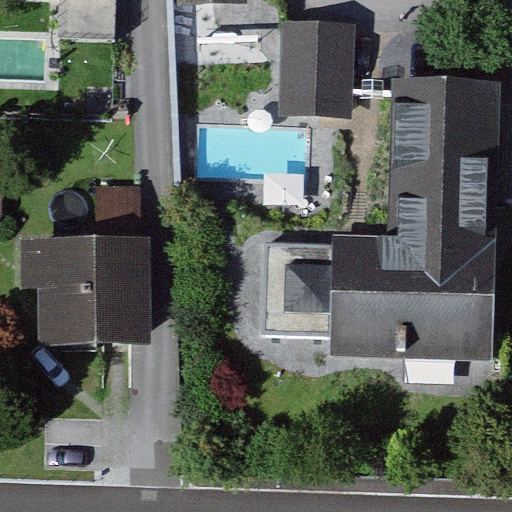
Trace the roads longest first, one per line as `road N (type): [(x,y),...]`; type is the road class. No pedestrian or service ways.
road 1 (unknown): [(147,511),(126,0)]
road 2 (residential): [(155,511),(0,507)]
